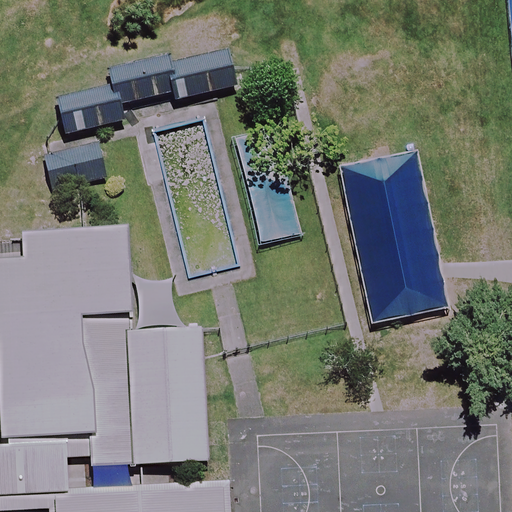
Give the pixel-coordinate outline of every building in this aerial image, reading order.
[(220,40),(107,69),(119,114),(232,86),(220,40)] [(78,91),(25,104),(34,143),(88,129),(78,91)] [(276,129),(230,141),(258,252),(304,240),(276,129)] [(73,145),(14,160),(24,201),(83,186),(73,145)] [(412,151),(335,169),(369,319),(446,302),(412,151)] [(119,230),(0,234),(0,495),(65,493),(63,432),(88,431),(89,465),(203,460),(198,335),(123,338),(119,230)] [(206,511),(206,493),(30,500),(30,511),(206,511)]
